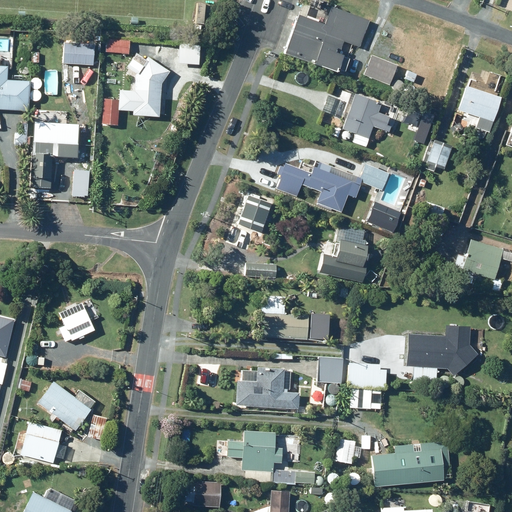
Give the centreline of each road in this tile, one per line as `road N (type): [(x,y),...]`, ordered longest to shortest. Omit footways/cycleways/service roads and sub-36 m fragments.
road 1 (tertiary): [(168,246),(122,511)]
road 2 (tertiary): [(263,0),(168,246)]
road 3 (residential): [(168,246),(0,230)]
